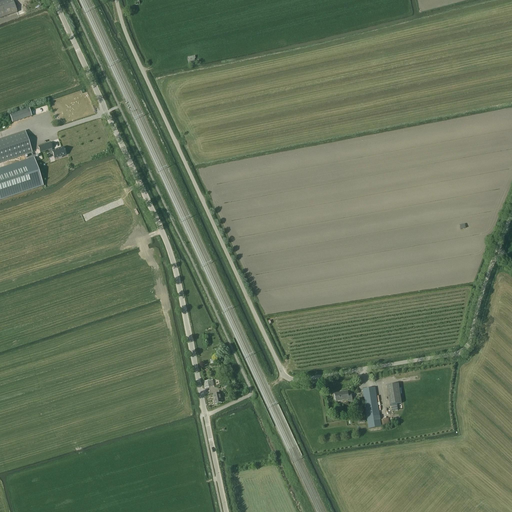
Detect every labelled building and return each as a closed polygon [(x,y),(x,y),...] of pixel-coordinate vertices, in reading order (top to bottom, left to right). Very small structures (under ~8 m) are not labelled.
[(0,0),(0,18),(17,12),(12,0),(0,0)] [(195,56),(187,58),(188,64),(196,63),(195,56)] [(29,109),(10,115),(12,123),(32,117),(29,109)] [(0,163),(35,152),(27,131),(0,140),(0,163)] [(50,143),(38,147),(40,153),(49,150),(50,155),(53,155),(54,159),(58,158),(59,159),(62,158),(61,157),(66,155),(65,154),(66,154),(65,151),(64,151),(63,148),(53,151),(52,151),(51,149),(52,149),(50,143)] [(33,158),(0,169),(0,198),(42,184),(33,158)] [(203,382),(205,389),(209,388),(214,387),(213,380),(203,382)] [(402,403),(399,384),(387,385),(390,405),(402,403)] [(363,389),(369,429),(381,427),(375,387),(363,389)] [(336,402),(349,400),(349,402),(353,401),(351,394),(348,394),(348,392),(335,394),(336,402)] [(220,397),(220,393),(214,395),(215,404),(222,403),(221,401),(223,400),(222,396),(220,397)]
